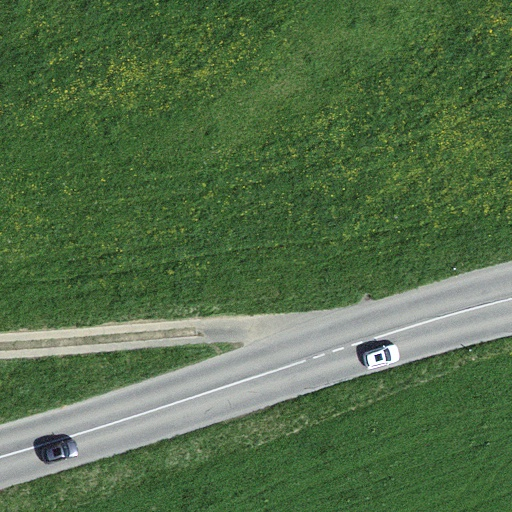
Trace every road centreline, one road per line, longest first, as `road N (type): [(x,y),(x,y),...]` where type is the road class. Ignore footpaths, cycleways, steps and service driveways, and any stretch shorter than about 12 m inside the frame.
road 1 (primary): [(0,458),(406,326),(511,300)]
road 2 (track): [(406,326),(0,347)]
